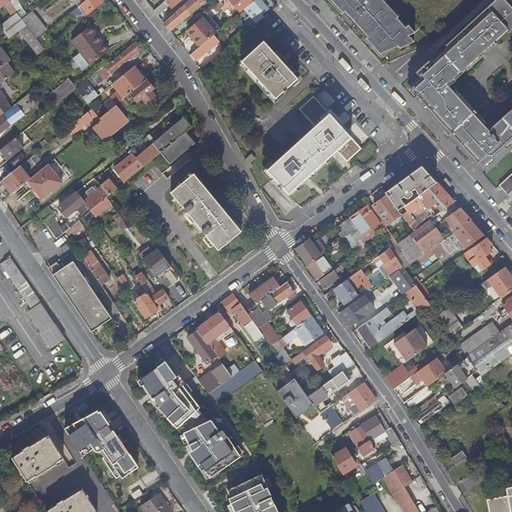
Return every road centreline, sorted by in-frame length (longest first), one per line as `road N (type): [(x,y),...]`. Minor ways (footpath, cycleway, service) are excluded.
road 1 (residential): [(279,244),(460,511)]
road 2 (residential): [(126,0),(179,72),(279,244)]
road 3 (residential): [(104,376),(279,244)]
road 4 (secondary): [(298,0),(427,140)]
road 5 (unclassified): [(0,220),(104,376)]
road 6 (unclassified): [(279,244),(427,140)]
road 7 (residential): [(104,376),(198,511)]
road 8 (secondary): [(427,140),(511,234)]
